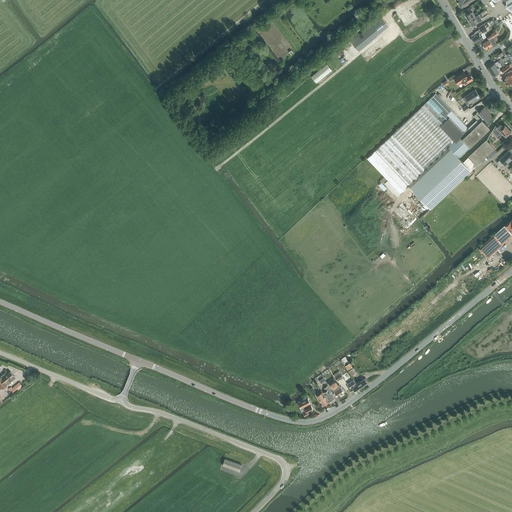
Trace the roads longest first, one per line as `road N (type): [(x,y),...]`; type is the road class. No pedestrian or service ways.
road 1 (tertiary): [(137,360),(258,411),(310,422),(365,391),(511,272)]
road 2 (unclassified): [(254,511),(284,481),(282,462),(120,401)]
road 3 (tertiary): [(137,360),(0,302)]
road 4 (unclassified): [(120,401),(0,353)]
road 5 (tertiary): [(511,108),(441,0)]
